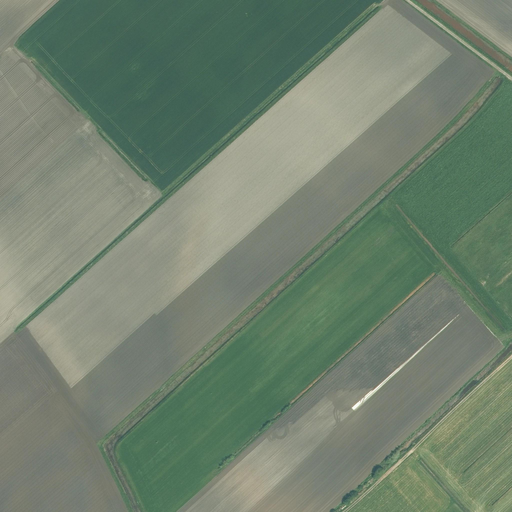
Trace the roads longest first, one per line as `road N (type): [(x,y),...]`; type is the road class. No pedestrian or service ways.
road 1 (track): [(511,355),(344,511)]
road 2 (unclassified): [(511,78),(407,0)]
